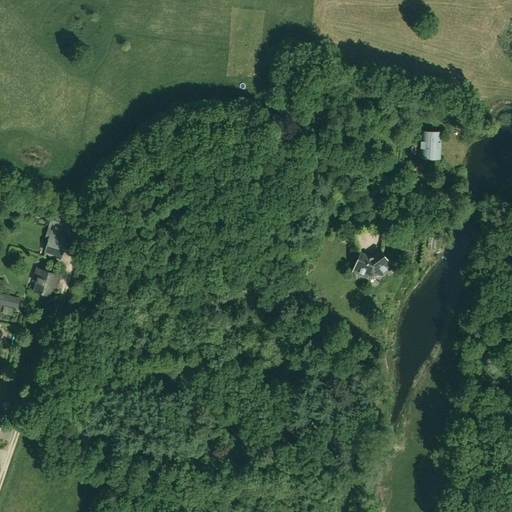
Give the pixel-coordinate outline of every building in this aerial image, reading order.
[(418,114),(426,116),(427,109),(419,107),(418,114)] [(421,130),(421,158),(441,158),(442,130),(421,130)] [(53,229),(46,251),(63,256),(69,234),(53,229)] [(378,270),(382,275),(393,266),(382,251),(374,257),(371,258),(363,254),(355,271),(368,277),(370,271),(378,270)] [(40,275),(35,290),(51,295),(54,285),(56,286),(57,282),(60,274),(38,267),(36,274),(40,275)] [(384,280),(374,285),(380,296),(390,292),(384,280)] [(0,304),(19,308),(21,298),(0,293),(0,304)]
